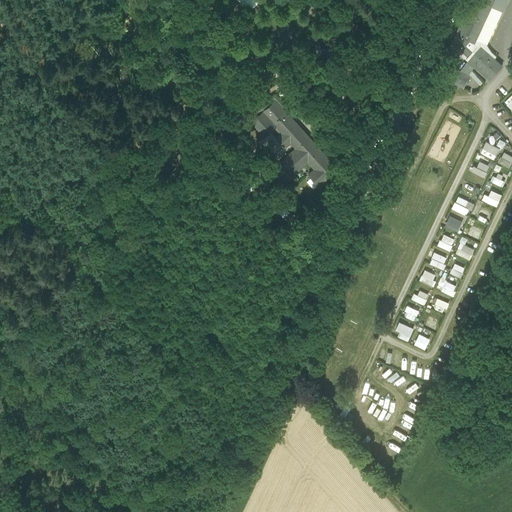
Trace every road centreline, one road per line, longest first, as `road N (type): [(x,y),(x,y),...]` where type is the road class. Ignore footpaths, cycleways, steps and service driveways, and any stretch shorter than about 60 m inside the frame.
road 1 (track): [(452,0),(214,511)]
road 2 (track): [(371,374),(352,405),(387,435),(406,402)]
